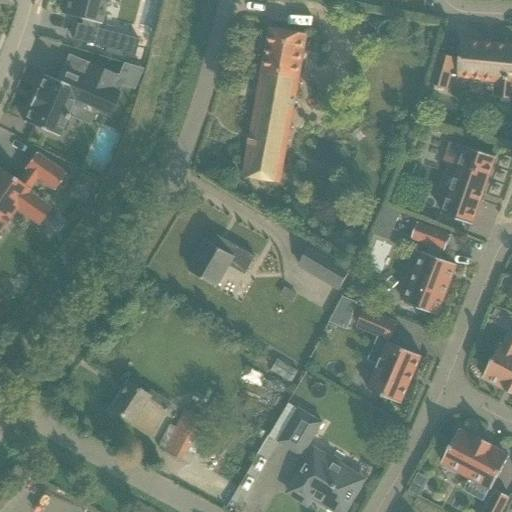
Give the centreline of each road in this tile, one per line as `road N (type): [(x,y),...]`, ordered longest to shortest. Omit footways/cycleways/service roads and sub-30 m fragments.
road 1 (residential): [(194,511),(35,430),(25,413),(29,395),(156,221),(205,92),(228,0)]
road 2 (residential): [(445,388),(495,254),(511,238)]
road 3 (residential): [(376,511),(445,388)]
